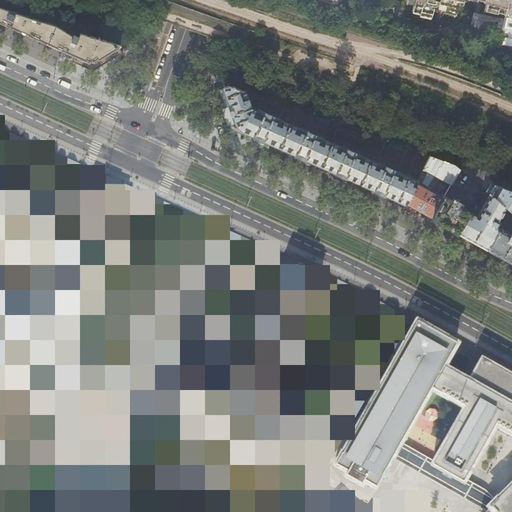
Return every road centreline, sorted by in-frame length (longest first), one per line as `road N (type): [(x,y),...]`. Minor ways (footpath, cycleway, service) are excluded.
road 1 (primary): [(137,166),(511,349)]
road 2 (primary): [(511,302),(150,127)]
road 3 (primary): [(150,127),(0,62)]
road 4 (primary): [(0,104),(137,166)]
road 5 (secondary): [(194,0),(150,127)]
